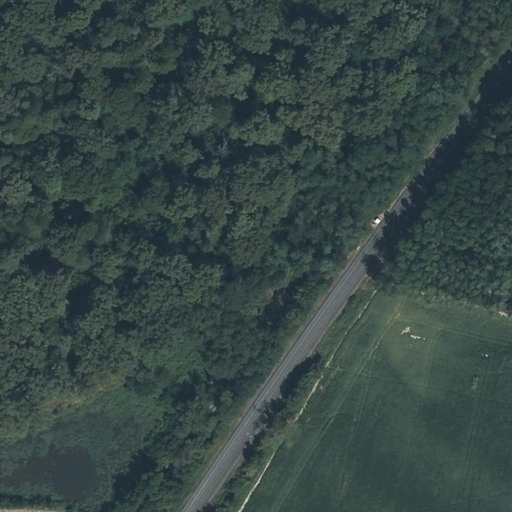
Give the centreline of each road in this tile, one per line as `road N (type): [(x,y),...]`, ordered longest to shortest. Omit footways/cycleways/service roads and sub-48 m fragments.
road 1 (track): [(0,273),(149,309),(256,350)]
road 2 (track): [(138,511),(256,350)]
